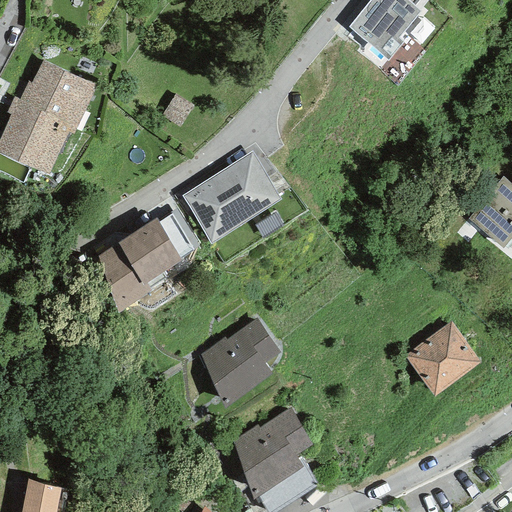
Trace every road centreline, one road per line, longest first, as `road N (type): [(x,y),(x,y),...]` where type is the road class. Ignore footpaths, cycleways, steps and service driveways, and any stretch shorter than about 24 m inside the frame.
road 1 (residential): [(346,0),(257,118),(79,239)]
road 2 (tertiary): [(340,511),(511,413)]
